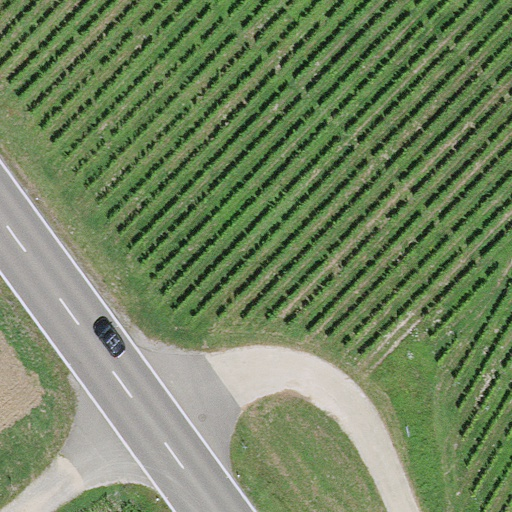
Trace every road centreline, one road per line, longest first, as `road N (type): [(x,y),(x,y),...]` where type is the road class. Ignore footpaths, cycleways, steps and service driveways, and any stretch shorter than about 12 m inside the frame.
road 1 (track): [(23,511),(152,418),(225,377),(299,373),(354,395),(406,511)]
road 2 (secondary): [(218,511),(0,209)]
